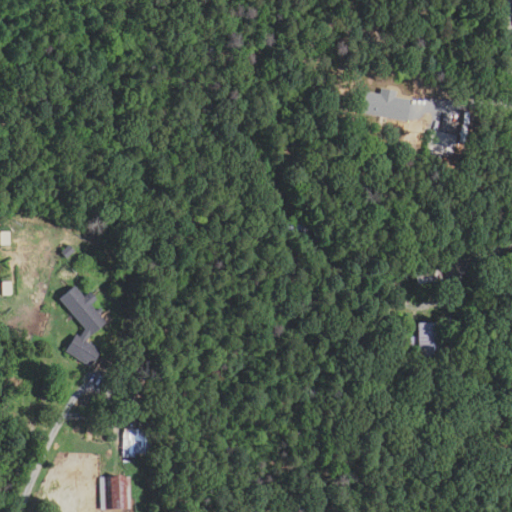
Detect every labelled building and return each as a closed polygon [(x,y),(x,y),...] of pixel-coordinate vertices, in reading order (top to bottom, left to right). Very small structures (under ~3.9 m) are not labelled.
[(406,121),(360,113),(364,92),(380,94),(381,88),(396,91),(395,97),(410,100),(406,121)] [(453,155),(426,149),(430,130),(457,136),(453,155)] [(278,238),(276,222),(322,218),(323,234),(278,238)] [(10,245),(0,245),(0,232),(9,232),(10,245)] [(66,259),(60,252),(68,245),(74,251),(66,259)] [(441,279),(417,285),(414,276),(439,269),(441,279)] [(11,295),(2,296),(2,282),(11,282),(11,295)] [(90,368),(64,352),(75,334),(79,337),(84,329),(58,299),(74,286),(83,296),(89,292),(96,300),(90,305),(96,311),(99,308),(102,311),(99,315),(105,322),(91,335),(87,342),(101,350),(90,368)] [(390,323),(379,325),(375,305),(386,303),(390,323)] [(416,358),(415,348),(409,348),(409,337),(417,337),(417,324),(445,323),(446,357),(416,358)] [(134,458),(122,457),(124,429),(153,431),(152,455),(135,454),(134,458)] [(100,510),(99,477),(130,476),(131,509),(100,510)]
